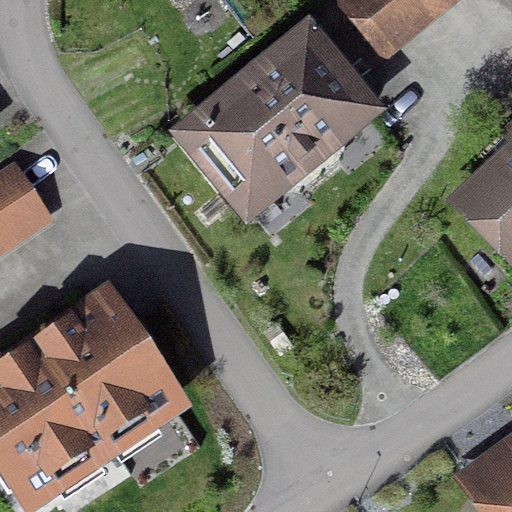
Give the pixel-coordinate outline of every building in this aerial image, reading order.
[(351,0),(345,5),(382,52),(446,0),(351,0)] [(304,38),(180,139),(243,217),(275,192),(296,194),(334,163),(336,142),(368,116),(304,38)] [(511,150),(511,165),(468,207),(511,254),(511,130),(506,136),(506,144),(511,150)] [(0,248),(35,225),(5,180),(0,183),(0,248)] [(0,463),(26,503),(168,410),(101,308),(0,375),(0,463)] [(511,511),(511,453),(468,486),(487,511),(511,511)]
